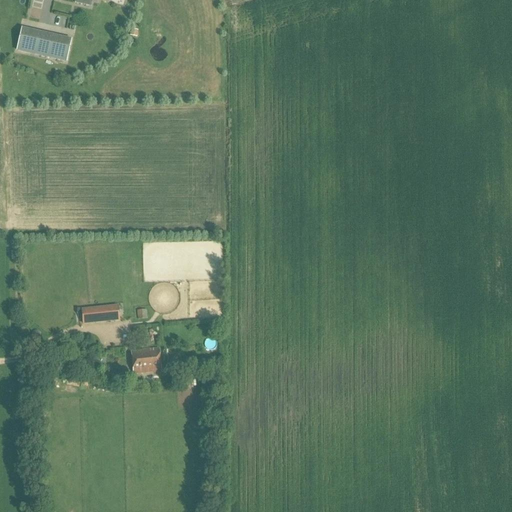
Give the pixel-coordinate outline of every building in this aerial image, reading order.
[(17,51),(66,62),(71,40),(22,29),(17,51)] [(136,311),(137,320),(148,319),(147,310),(145,310),(144,304),(138,305),(139,311),(136,311)] [(81,309),(83,324),(118,320),(116,306),(81,309)] [(81,341),(82,349),(104,347),(104,339),(81,341)] [(131,352),(133,374),(161,371),(159,349),(131,352)] [(28,382),(29,397),(39,396),(38,382),(28,382)]
